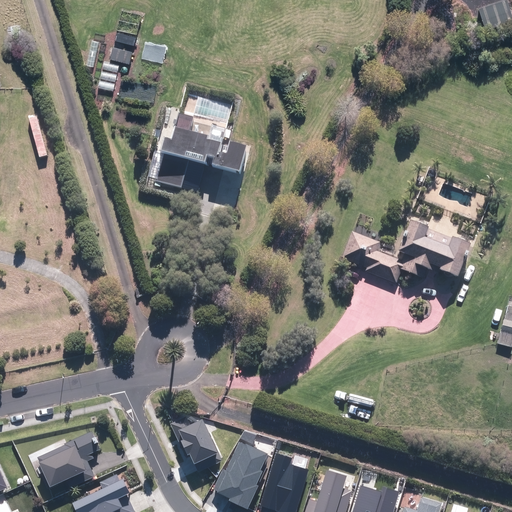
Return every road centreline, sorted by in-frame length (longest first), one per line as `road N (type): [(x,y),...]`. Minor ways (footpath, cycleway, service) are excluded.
road 1 (track): [(197,346),(229,332),(421,0)]
road 2 (track): [(39,0),(135,312),(152,334)]
road 3 (track): [(184,375),(226,412),(511,493)]
road 4 (track): [(193,368),(236,381),(290,377),(353,322),(396,301)]
road 5 (track): [(106,381),(88,304),(61,280),(0,258)]
road 6 (residential): [(142,372),(152,334),(181,327),(197,346),(193,368),(159,376)]
road 7 (residential): [(189,511),(120,378)]
road 8 (track): [(173,326),(214,189)]
road 9 (track): [(432,321),(404,322),(396,309),(402,289),(428,285),(440,301),(437,315)]
road 10 (residential): [(0,405),(120,378)]
